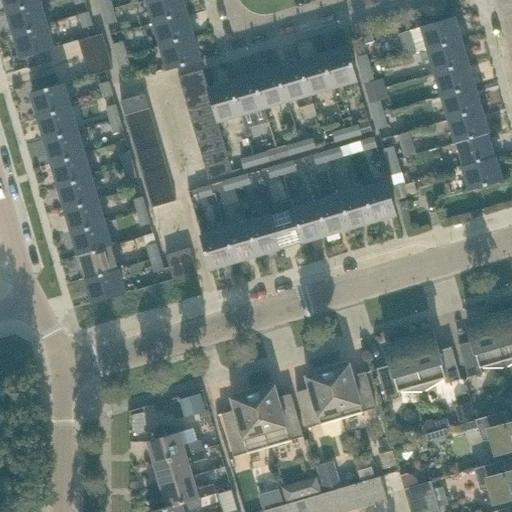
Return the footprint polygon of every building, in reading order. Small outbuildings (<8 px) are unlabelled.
[(5,0),(8,10),(40,1),(39,0),(5,0)] [(100,0),(105,13),(114,10),(111,0),(100,0)] [(156,24),(187,14),(182,0),(149,0),(156,24)] [(15,33),(47,24),(40,1),(8,10),(15,33)] [(114,10),(105,13),(108,24),(117,21),(114,10)] [(83,27),(93,24),(89,12),(80,14),(83,27)] [(162,46),(194,37),(187,14),(156,24),(162,46)] [(430,51),(462,41),(454,17),(423,26),(430,51)] [(49,49),(54,48),(47,24),(15,33),(22,57),(26,56),(49,49)] [(83,53),(107,46),(103,33),(80,40),(83,53)] [(169,69),(200,60),(194,37),(162,46),(169,69)] [(131,67),(127,54),(123,41),(114,44),(121,70),(131,67)] [(437,73),(468,64),(462,41),(430,51),(437,73)] [(86,65),(110,58),(107,46),(83,53),(86,65)] [(335,86),(358,79),(349,48),(325,55),(335,86)] [(30,68),(53,61),(49,49),(26,56),(30,68)] [(312,93),(335,86),(325,55),(303,61),(312,93)] [(362,70),(371,68),(368,55),(359,57),(362,70)] [(90,76),(113,69),(110,58),(86,65),(90,76)] [(289,100),(312,93),(303,61),(279,68),(289,100)] [(444,96),(475,87),(468,64),(437,73),(444,96)] [(265,107),(289,100),(279,68),(256,75),(265,107)] [(371,68),(362,70),(366,83),(375,80),(371,68)] [(183,88),(206,81),(203,70),(179,76),(183,88)] [(36,91),(60,84),(57,72),(33,79),(36,91)] [(243,113),(265,107),(256,75),(233,81),(243,113)] [(105,97),(114,94),(110,81),(101,84),(105,97)] [(209,89),(206,81),(183,88),(186,99),(210,92),(209,89)] [(218,120),(243,113),(233,81),(209,89),(210,92),(213,104),(217,115),(218,120)] [(40,117),(71,107),(64,83),(60,84),(36,91),(33,92),(40,117)] [(451,119),(482,110),(475,87),(444,96),(451,119)] [(189,111),(213,104),(210,92),(186,99),(189,111)] [(144,95),(146,95),(145,93),(122,100),(126,114),(150,108),(149,106),(147,107),(144,95)] [(376,116),(384,113),(381,100),(372,103),(376,116)] [(111,119),(120,116),(117,104),(108,107),(111,119)] [(193,122),(217,115),(213,104),(189,111),(193,122)] [(46,138),(77,129),(71,107),(40,117),(46,138)] [(130,127),(153,120),(150,108),(126,115),(130,127)] [(457,143),(488,134),(482,110),(451,119),(457,143)] [(384,113),(376,116),(379,129),(388,127),(384,113)] [(220,126),(218,120),(217,115),(193,122),(196,133),(220,126)] [(120,116),(111,119),(115,133),(124,130),(120,116)] [(133,137),(156,131),(153,120),(130,127),(133,137)] [(347,128),(350,138),(362,134),(359,125),(347,128)] [(199,144),(223,137),(220,126),(196,133),(199,144)] [(336,142),(350,138),(347,128),(333,132),(336,142)] [(53,162),(84,153),(77,129),(46,138),(53,162)] [(136,149),(160,142),(156,131),(133,137),(136,149)] [(464,165),(495,156),(488,134),(457,143),(464,165)] [(203,156),(226,149),(223,137),(199,144),(203,156)] [(364,150),(377,146),(375,137),(362,141),(364,150)] [(301,142),(304,151),(316,147),(314,138),(301,142)] [(139,160),(163,153),(160,142),(136,149),(139,160)] [(289,155),(304,151),(301,142),(287,146),(289,155)] [(328,151),(330,160),(343,156),(341,147),(328,151)] [(389,163),(398,160),(394,147),(385,149),(389,163)] [(206,167),(230,160),(226,149),(203,156),(206,167)] [(125,167),(134,164),(130,150),(122,153),(125,167)] [(317,163),(330,160),(328,151),(315,154),(317,163)] [(255,156),(258,165),(270,161),(267,152),(255,156)] [(60,186),(91,177),(84,153),(53,162),(60,186)] [(143,171),(166,165),(163,153),(139,160),(143,171)] [(244,169),(258,165),(255,156),(241,160),(244,169)] [(471,189),(502,180),(495,156),(464,165),(471,189)] [(209,179),(233,172),(230,160),(206,167),(209,179)] [(282,164),(284,173),(297,169),(295,160),(282,164)] [(398,160),(389,163),(393,175),(402,172),(398,160)] [(134,164),(125,167),(129,179),(137,176),(134,164)] [(272,177),(284,173),(282,164),(269,168),(272,177)] [(146,184),(158,181),(170,177),(166,165),(143,171),(146,184)] [(236,177),(238,187),(252,183),(249,173),(236,177)] [(67,209),(98,199),(91,177),(60,186),(67,209)] [(165,203),(177,200),(170,177),(158,181),(165,203)] [(226,191),(238,187),(236,177),(224,181),(226,191)] [(153,207),(165,203),(158,181),(146,184),(153,207)] [(374,220),(397,213),(388,182),(364,189),(374,220)] [(399,199),(409,196),(405,183),(396,186),(399,199)] [(213,194),(211,185),(211,184),(198,188),(200,198),(213,194)] [(350,227),(374,220),(364,189),(341,195),(350,227)] [(327,234),(350,227),(341,195),(318,202),(327,234)] [(138,213),(147,210),(143,197),(134,199),(138,213)] [(73,232),(105,223),(98,199),(67,209),(73,232)] [(402,209),(409,207),(407,200),(400,202),(402,209)] [(304,240),(327,234),(318,202),(295,209),(304,240)] [(281,247),(304,240),(295,209),(272,216),(281,247)] [(147,210),(138,213),(142,225),(151,222),(147,210)] [(258,254),(281,247),(272,216),(249,222),(258,254)] [(235,260),(258,254),(249,222),(226,229),(235,260)] [(80,255),(111,246),(105,223),(73,232),(80,255)] [(211,268),(235,260),(226,229),(202,236),(211,268)] [(152,259),(161,256),(157,243),(148,245),(152,259)] [(87,278),(118,269),(111,246),(80,255),(87,278)] [(186,275),(197,271),(190,248),(179,251),(186,275)] [(174,278),(186,275),(179,251),(167,255),(174,278)] [(161,256),(152,259),(156,271),(165,269),(161,256)] [(94,302),(125,292),(118,269),(87,278),(94,302)] [(511,312),(508,314),(491,314),(506,366),(511,361),(511,312)] [(484,366),(506,366),(491,314),(477,323),(468,325),(472,337),(472,341),(461,344),(461,342),(459,342),(469,376),(484,372),(484,370),(482,371),(481,367),(484,366)] [(438,347),(437,345),(435,335),(426,338),(409,338),(424,389),(443,378),(446,377),(447,381),(446,381),(446,383),(461,378),(451,345),(450,345),(451,347),(440,350),(438,347)] [(402,390),(424,389),(409,338),(395,347),(386,349),(390,361),(390,365),(379,368),(379,366),(377,366),(387,400),(402,396),(402,394),(400,395),(399,390),(402,390)] [(350,364),(341,366),(340,363),(327,367),(342,418),(364,412),(364,411),(377,407),(366,372),(353,376),(350,364)] [(321,424),(342,418),(327,367),(315,370),(316,374),(307,376),(310,388),(297,392),(307,427),(321,424)] [(275,386),(266,388),(265,385),(253,388),(269,446),(291,440),(304,436),(292,393),(278,397),(275,386)] [(248,453),(269,446),(253,388),(240,392),(241,395),(232,398),(235,409),(222,413),(235,456),(248,452),(248,453)] [(505,412),(508,412),(507,410),(476,419),(483,440),(496,439),(500,453),(511,449),(511,421),(508,422),(505,412)] [(202,439),(185,444),(181,431),(148,440),(155,463),(204,448),(220,444),(218,435),(202,440),(202,439)] [(190,463),(207,458),(204,448),(155,463),(161,485),(194,475),(190,463)] [(382,453),(386,466),(397,463),(393,450),(382,453)] [(326,472),(340,472),(340,455),(326,455),(326,472)] [(504,461),(506,461),(505,459),(474,468),(481,490),(494,489),(498,502),(511,497),(511,470),(511,471),(506,471),(504,461)] [(337,472),(321,477),(324,490),(341,485),(337,472)] [(215,483),(198,488),(194,475),(161,485),(168,506),(200,497),(200,498),(217,493),(215,483)] [(388,498),(387,494),(381,475),(369,479),(376,502),(388,498)] [(364,505),(376,502),(369,479),(358,482),(364,505)] [(408,501),(435,493),(432,481),(405,488),(408,501)] [(353,508),(364,505),(358,482),(346,485),(353,508)] [(341,511),(353,508),(346,485),(335,489),(341,511)] [(329,511),(340,511),(341,511),(335,489),(323,492),(329,511)] [(316,511),(329,511),(323,492),(312,496),(316,511)] [(411,511),(415,511),(439,505),(435,493),(408,501),(411,511)] [(304,511),(316,511),(312,496),(300,499),(304,511)] [(203,506),(200,498),(200,497),(168,506),(150,511),(185,511),(203,506)] [(291,511),(304,511),(300,499),(289,502),(291,511)] [(279,511),(291,511),(289,502),(277,506),(279,511)]
